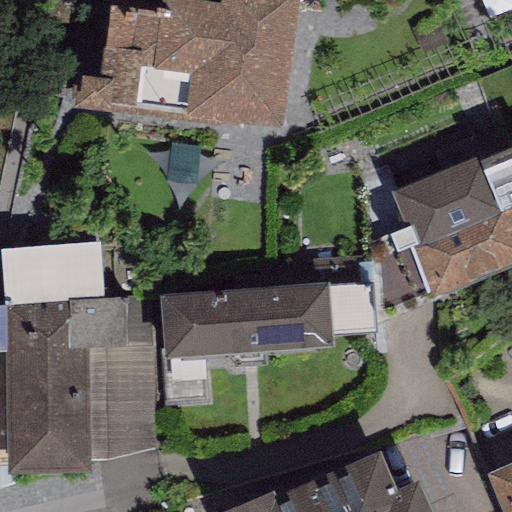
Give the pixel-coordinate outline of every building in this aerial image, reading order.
[(298,0),(219,0),(218,14),(167,9),(165,23),(107,17),(100,87),(77,85),(74,116),(283,138),(298,0)] [(511,148),(477,163),(498,213),(511,207),(511,208),(511,148)] [(397,252),(408,248),(430,299),(511,264),(511,208),(511,207),(498,213),(477,163),(475,158),(390,194),(404,229),(389,235),(397,252)] [(99,242),(0,250),(0,264),(2,306),(67,303),(67,301),(104,299),(99,242)] [(327,285),(159,296),(163,359),(331,348),(327,285)] [(67,303),(2,306),(3,353),(6,475),(89,471),(91,462),(106,462),(153,450),(150,296),(126,296),(127,298),(104,299),(67,301),(67,303)] [(273,495),(232,511),(428,511),(416,482),(395,491),(379,455),(275,500),(273,495)] [(511,511),(511,473),(487,484),(498,511),(511,511)]
